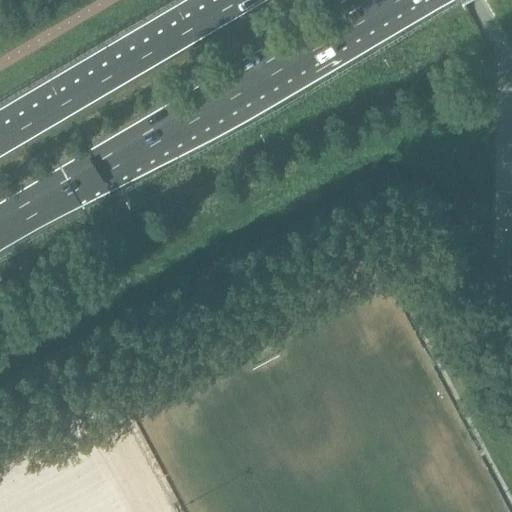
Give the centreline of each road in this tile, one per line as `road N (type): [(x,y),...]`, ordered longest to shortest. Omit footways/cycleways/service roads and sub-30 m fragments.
road 1 (trunk): [(0,228),(386,0)]
road 2 (trunk): [(244,0),(0,141)]
